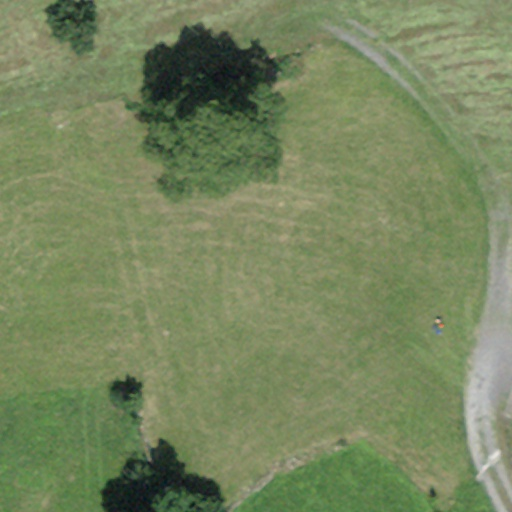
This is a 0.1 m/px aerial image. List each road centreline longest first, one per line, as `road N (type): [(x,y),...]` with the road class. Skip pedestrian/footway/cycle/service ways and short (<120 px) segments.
road 1 (track): [(511,511),(486,467),(481,397),(504,289),(494,186),(470,144),(389,55),(346,25),(284,13)]
road 2 (track): [(309,0),(154,61),(0,94)]
